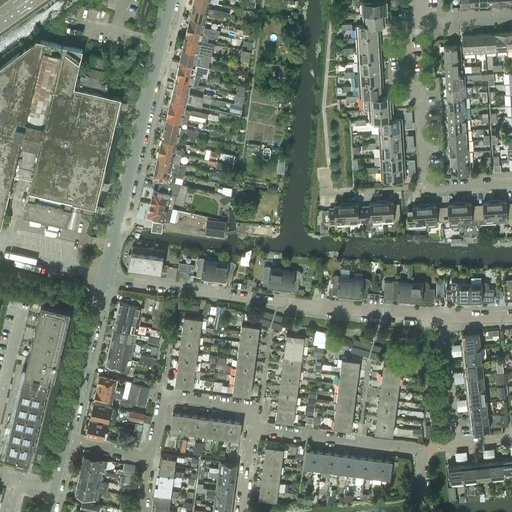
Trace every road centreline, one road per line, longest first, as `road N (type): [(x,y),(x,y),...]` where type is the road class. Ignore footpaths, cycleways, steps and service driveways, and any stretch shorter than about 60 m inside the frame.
road 1 (residential): [(438,316),(103,278)]
road 2 (tertiary): [(103,278),(168,0)]
road 3 (residential): [(427,511),(422,450),(255,428)]
road 4 (residential): [(426,186),(424,106),(407,80),(405,45),(421,0)]
road 5 (residential): [(438,316),(453,443),(511,437)]
road 6 (residential): [(150,459),(164,397),(257,411),(255,428)]
road 7 (tertiary): [(65,441),(103,278)]
